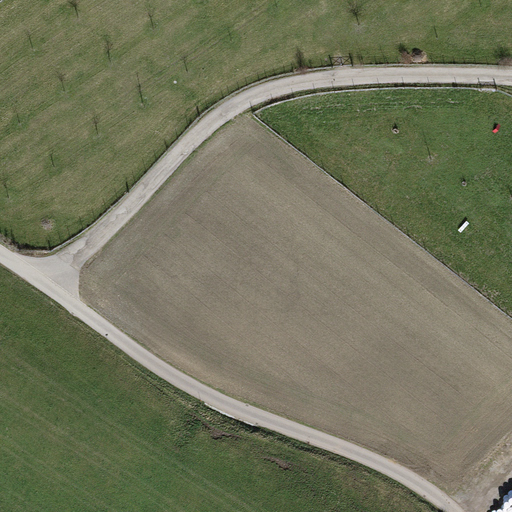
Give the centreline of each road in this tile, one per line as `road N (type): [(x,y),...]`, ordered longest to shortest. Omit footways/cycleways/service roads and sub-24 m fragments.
road 1 (track): [(47,285),(210,125),(250,98),(340,78),(511,76)]
road 2 (unclassified): [(456,511),(392,468),(188,385),(0,254)]
